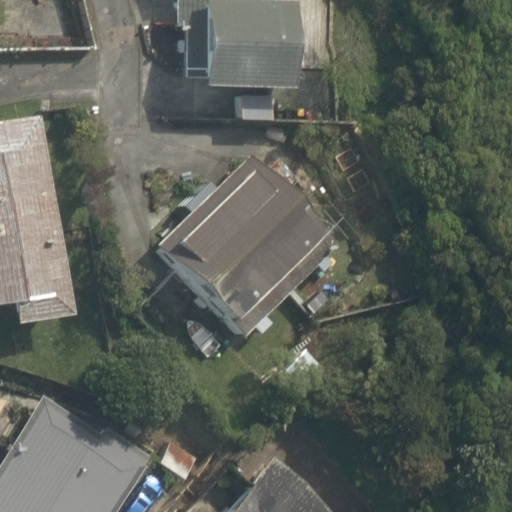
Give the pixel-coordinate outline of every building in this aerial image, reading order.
[(171,0),(176,90),(201,89),(202,118),(305,113),(299,0),(171,0)] [(19,342),(71,335),(42,126),(0,132),(0,327),(16,325),(19,342)] [(330,234),(254,156),(153,256),(229,333),(330,234)] [(0,511),(122,511),(154,466),(53,397),(0,474),(0,511)] [(319,511),(280,474),(242,511),(319,511)]
